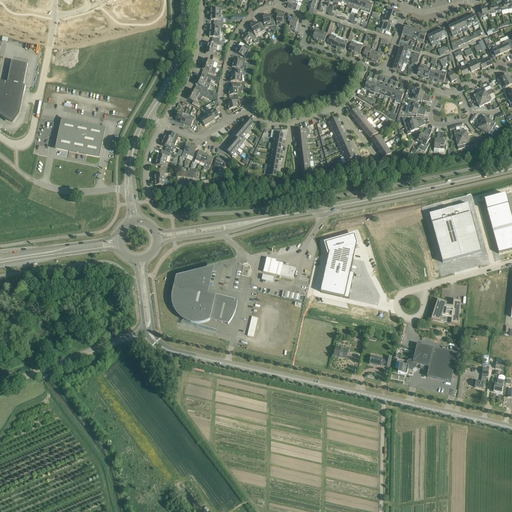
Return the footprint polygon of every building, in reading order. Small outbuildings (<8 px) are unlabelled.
[(296,2),(291,0),(285,0),(284,3),(289,5),(288,8),(296,10),(298,6),(297,5),(298,3),(296,2)] [(355,0),(354,6),(353,6),(353,9),(358,11),(359,9),(362,1),(359,0),(355,0)] [(365,2),(362,1),(359,9),(362,10),(361,11),(364,12),(368,2),(365,1),(365,2)] [(370,3),(368,2),(364,12),(370,14),(373,5),(370,4),(370,3)] [(502,12),(509,10),(507,2),(503,4),(503,6),(501,7),(502,12)] [(502,12),(501,7),(498,7),(497,5),(493,6),(495,14),(499,13),(499,16),(503,15),(502,12)] [(210,15),(221,15),(221,11),(223,11),(223,6),(214,6),(214,9),(211,9),(211,12),(210,12),(210,15)] [(488,15),(495,14),(493,6),(489,7),(489,9),(487,10),(488,15)] [(393,9),(387,7),(386,10),(387,10),(386,15),(394,18),(396,13),(392,12),(393,9)] [(487,10),(486,7),(483,8),(483,7),(480,7),(481,12),(478,13),(480,19),(483,18),(484,21),(489,19),(488,15),(487,10)] [(214,24),(223,24),(223,19),(221,19),(221,15),(210,15),(210,18),(211,18),(211,20),(214,20),(214,24)] [(267,15),(262,16),(263,21),(265,27),(271,26),(271,27),(275,26),(273,15),(272,16),(270,16),(267,16),(267,15)] [(281,15),(277,15),(277,20),(277,26),(280,26),(280,24),(283,24),(283,27),(288,27),(288,20),(284,20),(284,16),(281,16),(281,15)] [(392,24),(394,18),(386,15),(384,20),(383,20),(382,23),(387,25),(388,22),(392,24)] [(479,25),(478,23),(474,15),(469,18),(473,25),(474,27),(479,25)] [(298,33),(301,25),(298,24),(298,22),(296,21),(296,20),(292,18),(290,23),(288,29),(295,31),(295,32),(298,33)] [(467,28),(473,25),(469,18),(464,20),(467,28)] [(462,30),(467,28),(464,20),(459,22),(462,30)] [(387,25),(382,23),(379,22),(378,24),(379,26),(378,29),(377,28),(376,31),(382,33),(383,30),(389,33),(391,26),(387,25)] [(457,32),(462,30),(459,22),(454,25),(457,32)] [(253,23),(250,26),(252,30),(255,35),(258,34),(265,30),(263,27),(260,23),(257,25),(256,23),(254,25),(253,23)] [(223,29),(223,24),(214,24),(214,27),(210,26),(210,29),(209,29),(209,32),(220,33),(220,29),(223,29)] [(452,35),(457,32),(454,25),(449,27),(452,35)] [(408,36),(410,28),(405,27),(402,35),(407,36),(408,36)] [(412,41),(416,30),(410,28),(408,36),(407,36),(407,39),(412,41)] [(319,31),(317,30),(313,29),(310,35),(314,36),(313,38),(316,39),(316,40),(318,41),(321,33),(318,32),(319,31)] [(331,35),(332,33),(333,30),(329,29),(327,34),(325,33),(324,34),(321,33),(318,41),(321,42),(322,41),(325,42),(327,35),(330,37),(331,35)] [(418,40),(421,32),(416,30),(412,41),(417,43),(418,40)] [(447,37),(444,32),(443,30),(438,32),(441,40),(447,37)] [(220,33),(209,32),(208,35),(210,35),(209,38),(213,38),(212,41),(221,43),(223,43),(225,43),(225,41),(222,40),(223,33),(220,33)] [(244,36),(241,39),(249,47),(252,44),(250,42),(252,40),(254,42),(257,39),(250,32),(247,35),(246,34),(245,36),(244,36)] [(421,32),(418,40),(424,42),(426,34),(421,32)] [(436,42),(441,40),(438,32),(433,34),(436,42)] [(337,35),(332,33),(331,35),(330,37),(328,43),(331,44),(331,45),(333,46),(337,36),(337,35)] [(436,42),(433,34),(427,37),(432,47),(437,45),(436,42)] [(342,41),(343,38),(337,36),(333,46),(336,47),(336,49),(339,50),(342,41)] [(352,42),(352,40),(353,37),(349,36),(348,40),(343,38),(342,41),(339,50),(341,50),(342,49),(345,50),(347,43),(351,44),(351,42),(352,42)] [(502,44),(505,53),(510,50),(509,47),(511,45),(507,36),(505,38),(506,40),(501,43),(502,44)] [(358,42),(352,40),(352,42),(351,42),(351,44),(349,50),(352,51),(351,53),(354,53),(357,45),(358,42)] [(223,43),(221,43),(216,42),(212,41),(212,42),(212,44),(208,43),(207,49),(216,51),(217,45),(222,46),(223,43)] [(367,47),(368,43),(364,41),(363,46),(360,45),(360,46),(357,45),(354,53),(357,54),(357,53),(360,54),(362,48),(366,49),(366,47),(367,47)] [(488,49),(491,55),(494,54),(495,57),(500,55),(497,47),(495,44),(491,46),(490,45),(487,47),(489,49),(488,49)] [(500,55),(505,53),(502,44),(497,47),(500,55)] [(237,49),(235,52),(245,58),(248,52),(249,52),(251,48),(245,45),(243,49),(240,47),(238,49),(237,49)] [(448,52),(446,46),(437,49),(440,56),(448,52)] [(369,48),(367,47),(366,47),(366,49),(363,55),(367,56),(366,58),(369,59),(372,50),(369,49),(369,48)] [(406,56),(408,51),(399,47),(398,49),(399,50),(398,53),(406,56)] [(215,56),(216,51),(207,49),(206,54),(213,55),(213,59),(219,60),(220,57),(215,56)] [(374,62),(377,53),(374,52),(374,51),(372,50),(369,59),(372,60),(371,61),(374,62)] [(383,54),(380,53),(381,52),(378,51),(377,53),(374,62),(377,63),(377,61),(380,63),(383,54)] [(406,59),(406,56),(398,53),(397,57),(396,56),(395,58),(405,61),(408,62),(409,60),(406,59)] [(483,60),(487,68),(492,65),(488,57),(483,60)] [(234,64),(233,63),(232,68),(244,70),(245,63),(246,59),(240,58),(239,62),(235,61),(234,64)] [(407,65),(408,62),(405,61),(395,58),(395,60),(396,60),(395,64),(403,67),(404,64),(407,65)] [(218,64),(219,60),(213,59),(212,62),(205,59),(203,65),(213,68),(213,67),(214,63),(218,64)] [(482,70),(478,60),(473,62),(476,70),(481,68),(482,70)] [(482,70),(487,68),(483,60),(478,62),(478,60),(482,70)] [(28,64),(12,61),(7,83),(0,81),(0,114),(12,122),(18,114),(22,93),(24,93),(26,87),(24,86),(28,64)] [(469,67),(468,65),(466,61),(460,63),(462,67),(459,69),(463,77),(469,74),(466,68),(469,67)] [(471,73),(476,70),(473,62),(468,65),(469,67),(471,73)] [(426,66),(421,64),(417,75),(421,76),(420,77),(422,78),(425,69),(426,66)] [(217,69),(213,67),(213,68),(203,65),(202,70),(209,72),(208,75),(214,77),(217,69)] [(430,70),(425,69),(422,78),(424,79),(424,77),(428,79),(430,70)] [(436,71),(431,69),(430,70),(428,79),(429,79),(430,78),(433,79),(436,71)] [(243,71),(234,71),(234,75),(232,75),(232,78),(231,78),(231,82),(242,82),(242,75),(243,75),(243,71)] [(438,82),(441,73),(436,71),(433,79),(437,80),(436,82),(438,82)] [(447,74),(444,82),(448,83),(451,81),(451,83),(455,81),(456,82),(457,81),(453,72),(448,74),(448,75),(447,74)] [(444,82),(447,74),(441,73),(438,82),(440,83),(440,82),(444,83),(444,82)] [(214,77),(208,75),(206,78),(199,75),(197,80),(206,83),(208,79),(213,80),(214,77)] [(505,76),(505,75),(497,79),(500,85),(511,80),(508,75),(505,76)] [(371,83),(371,82),(369,82),(370,78),(367,77),(366,81),(367,81),(364,89),(370,91),(372,83),(371,83)] [(375,80),(374,80),(372,79),(371,82),(371,83),(372,83),(370,91),(369,94),(374,96),(375,93),(378,85),(377,84),(374,83),(375,80)] [(210,85),(206,83),(197,80),(195,84),(202,87),(201,90),(207,93),(210,85)] [(504,93),(510,90),(508,87),(511,85),(511,82),(511,80),(500,85),(504,93)] [(385,84),(384,83),(383,83),(382,86),(383,86),(380,95),(385,97),(388,88),(387,88),(384,87),(385,84)] [(230,92),(229,92),(229,96),(237,95),(237,96),(242,95),(241,92),(242,92),(243,92),(243,91),(243,90),(243,89),(243,88),(242,87),(240,87),(240,84),(232,85),(232,88),(230,89),(230,92)] [(401,89),(400,89),(398,88),(397,91),(399,92),(396,100),(401,102),(404,94),(400,92),(401,89)] [(207,93),(201,90),(199,93),(192,89),(189,94),(198,99),(200,94),(205,96),(207,93)] [(411,93),(430,100),(431,97),(425,94),(425,95),(424,95),(425,93),(416,89),(414,94),(411,93)] [(493,94),(491,89),(486,92),(485,90),(479,93),(482,99),(493,94)] [(429,102),(430,100),(411,93),(410,98),(421,102),(422,100),(423,101),(429,102)] [(475,103),(482,99),(479,93),(474,96),(474,98),(473,98),(475,103)] [(196,103),(198,99),(189,94),(187,99),(193,102),(192,105),(198,108),(199,105),(196,103)] [(490,101),(492,100),(495,98),(493,94),(482,99),(485,105),(491,102),(490,101)] [(238,96),(227,99),(229,106),(228,106),(229,110),(240,107),(239,101),(239,100),(238,96)] [(479,108),(485,105),(482,99),(475,103),(477,102),(479,108)] [(420,106),(411,103),(408,102),(407,107),(409,108),(410,108),(425,113),(426,111),(420,108),(419,108),(420,106)] [(214,120),(219,117),(218,114),(220,112),(217,107),(214,109),(214,108),(209,111),(211,114),(214,120)] [(360,112),(357,108),(350,114),(353,118),(360,112)] [(184,115),(183,114),(179,112),(176,119),(175,120),(180,123),(181,121),(184,116),(184,115)] [(357,122),(364,116),(360,112),(353,118),(357,122)] [(215,121),(214,120),(211,114),(206,117),(210,124),(215,121)] [(198,120),(195,119),(195,118),(190,115),(189,118),(186,125),(191,127),(192,125),(195,126),(196,123),(198,124),(198,120)] [(189,118),(184,116),(181,121),(180,123),(186,125),(189,118)] [(360,126),(367,120),(364,116),(357,122),(360,126)] [(205,127),(210,124),(206,117),(201,120),(200,119),(198,120),(198,124),(199,123),(201,126),(203,124),(205,127)] [(484,117),(484,118),(482,117),(479,122),(487,126),(490,120),(484,117)] [(416,120),(411,121),(410,118),(402,118),(406,129),(409,127),(425,122),(424,120),(417,121),(418,121),(417,122),(416,120)] [(106,128),(62,119),(56,149),(100,157),(102,149),(98,145),(99,139),(104,137),(106,128)] [(248,119),(244,123),(251,129),(255,125),(248,119)] [(330,127),(339,124),(336,119),(328,122),(330,127)] [(364,131),(371,125),(367,120),(360,126),(364,131)] [(495,131),(494,130),(496,126),(495,125),(495,124),(490,120),(487,126),(495,131)] [(411,132),(414,131),(419,129),(419,127),(420,127),(425,125),(425,122),(409,127),(406,129),(408,135),(411,134),(411,132)] [(483,131),(487,126),(479,122),(476,127),(478,128),(483,131)] [(244,123),(241,128),(248,134),(251,129),(244,123)] [(332,132),(341,129),(339,124),(330,127),(332,132)] [(367,135),(374,129),(371,125),(364,131),(367,135)] [(492,136),(495,131),(487,126),(483,131),(492,136)] [(371,139),(380,131),(377,127),(374,129),(367,135),(371,139)] [(241,128),(237,132),(244,138),(248,134),(241,128)] [(421,144),(430,130),(428,128),(423,133),(424,133),(423,134),(422,133),(419,138),(416,137),(415,140),(421,144)] [(343,134),(341,129),(332,132),(335,137),(343,134)] [(468,137),(467,131),(466,131),(466,129),(460,131),(460,133),(462,139),(468,137)] [(430,144),(428,143),(430,138),(428,137),(429,136),(429,137),(432,131),(430,130),(421,144),(428,148),(430,144)] [(460,131),(454,132),(456,140),(462,139),(460,131)] [(179,136),(171,133),(169,132),(167,136),(165,135),(164,138),(162,140),(172,144),(175,146),(179,136)] [(244,138),(237,132),(234,136),(243,144),(241,142),(244,138)] [(345,138),(343,134),(335,137),(337,142),(345,138)] [(383,140),(380,135),(372,140),(375,145),(383,140)] [(239,148),(243,144),(236,138),(232,142),(239,148)] [(348,143),(345,138),(337,142),(339,147),(348,143)] [(458,150),(464,148),(462,139),(456,140),(458,150)] [(170,149),(172,144),(162,140),(161,143),(162,143),(161,145),(166,148),(164,151),(170,154),(172,150),(170,149)] [(386,144),(383,140),(375,145),(378,149),(386,144)] [(236,152),(239,148),(232,142),(229,146),(236,152)] [(389,149),(392,147),(389,142),(386,144),(378,149),(381,154),(389,149)] [(341,152),(350,148),(348,143),(339,147),(341,152)] [(188,155),(192,147),(187,145),(183,153),(182,156),(187,159),(188,155)] [(197,148),(193,146),(192,146),(192,147),(188,155),(193,157),(197,148)] [(232,156),(236,152),(229,146),(225,150),(229,154),(232,156)] [(352,153),(350,148),(341,152),(344,157),(352,153)] [(384,158),(388,156),(392,153),(389,149),(381,154),(384,158)] [(170,154),(164,151),(161,151),(160,155),(158,154),(157,157),(156,159),(166,162),(169,163),(170,157),(169,157),(170,154)] [(200,164),(201,162),(204,154),(199,152),(195,162),(200,164)] [(354,158),(352,153),(344,157),(346,162),(354,158)] [(209,170),(212,163),(214,159),(208,156),(205,164),(204,168),(209,170)] [(165,167),(166,162),(156,159),(155,162),(156,162),(156,165),(161,166),(160,170),(169,171),(170,169),(167,168),(165,167)] [(219,169),(222,161),(217,159),(214,167),(219,169)] [(225,176),(225,175),(227,171),(224,170),(227,163),(222,161),(219,169),(217,173),(225,176)] [(169,174),(169,171),(160,170),(160,174),(155,175),(155,177),(154,177),(154,180),(165,180),(164,174),(169,174)] [(167,189),(167,188),(167,185),(165,185),(165,180),(154,180),(154,183),(155,183),(155,186),(161,185),(161,189),(167,189)] [(511,218),(506,194),(484,200),(499,253),(511,249),(511,218)] [(469,204),(430,215),(444,264),(483,253),(469,204)] [(420,216),(370,231),(381,272),(417,262),(409,230),(422,226),(420,216)] [(329,253),(320,293),(348,299),(354,274),(350,273),(354,259),(353,259),(356,249),(357,245),(355,236),(326,244),(329,253)] [(277,262),(267,260),(264,274),(280,278),(283,266),(276,264),(277,262)] [(295,268),(282,265),(280,275),(293,278),(295,268)] [(203,296),(207,278),(205,277),(203,276),(201,276),(199,276),(197,276),(196,276),(195,276),(193,276),(192,276),(190,277),(188,277),(186,278),(185,279),(184,280),(182,281),(181,282),(180,283),(178,285),(177,286),(177,288),(175,292),(175,294),(174,296),(174,298),(174,299),(174,300),(174,302),(175,304),(175,306),(176,307),(176,308),(177,310),(179,313),(180,314),(181,315),(182,316),(185,318),(191,319),(191,323),(193,323),(195,324),(197,324),(198,324),(200,323),(201,323),(202,323),(204,323),(207,322),(209,321),(210,320),(211,317),(230,322),(229,323),(228,324),(229,323),(230,322),(231,320),(232,319),(233,318),(234,316),(234,315),(235,311),(236,308),(237,307),(237,305),(237,303),(237,302),(237,300),(237,303),(235,302),(235,300),(216,295),(215,299),(203,296)] [(484,281),(480,319),(506,321),(507,308),(511,308),(511,317),(511,281),(510,281),(510,279),(504,276),(501,276),(498,276),(497,277),(484,281)] [(300,295),(285,291),(284,298),(304,303),(306,295),(300,294),(300,295)] [(438,300),(431,320),(458,326),(461,301),(453,301),(453,307),(446,306),(447,303),(438,300)] [(254,337),(258,318),(251,316),(246,336),(254,337)] [(407,362),(406,365),(400,364),(398,373),(407,375),(408,369),(413,370),(416,368),(417,365),(429,367),(427,377),(451,383),(458,354),(417,344),(413,361),(410,360),(407,362)] [(349,351),(342,349),(336,348),(334,356),(347,359),(349,351)] [(383,359),(371,357),(370,364),(381,367),(382,365),(384,366),(389,367),(392,357),(387,356),(386,361),(382,360),(383,359)] [(496,361),(495,369),(503,370),(504,362),(496,361)] [(482,375),(481,382),(476,381),(475,387),(483,389),(484,383),(485,379),(488,380),(489,367),(483,366),(482,375)] [(494,392),(501,393),(503,386),(505,387),(506,382),(498,380),(498,382),(496,382),(494,392)]
